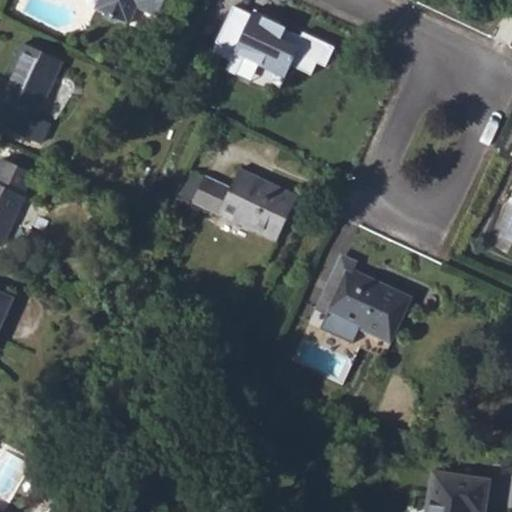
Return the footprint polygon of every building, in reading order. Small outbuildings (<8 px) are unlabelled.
[(97,0),(94,9),(103,13),(104,18),(116,24),(121,21),(128,24),(136,8),(155,17),(163,0),(97,0)] [(225,43),(257,58),(274,67),(293,27),(273,18),(272,21),(255,13),(256,10),(244,4),(225,43)] [(256,10),(255,13),(272,21),(273,18),(256,10)] [(225,43),(222,54),(251,68),(257,58),(225,43)] [(0,106),(0,124),(40,144),(49,125),(35,118),(61,62),(22,44),(0,93),(0,102),(2,103),(0,106)] [(0,245),(1,246),(24,197),(22,196),(32,174),(2,160),(0,165),(0,245)] [(194,202),(276,241),(297,196),(240,169),(231,188),(206,176),(194,202)] [(116,210),(127,216),(131,208),(121,202),(116,210)] [(324,311),(346,265),(351,268),(355,259),(341,252),(316,306),(324,311)] [(324,311),(325,311),(366,330),(390,342),(412,296),(351,268),(346,265),(324,311)] [(0,326),(14,298),(0,291),(0,326)] [(325,311),(319,326),(359,344),(366,330),(325,311)] [(484,511),(489,479),(433,471),(426,511),(484,511)]
